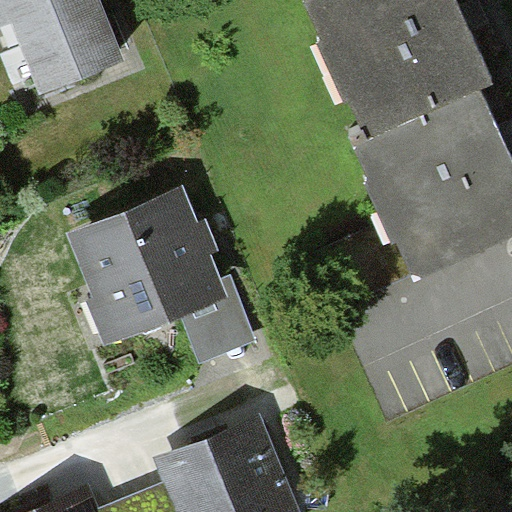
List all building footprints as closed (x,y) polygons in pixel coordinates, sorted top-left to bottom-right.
[(125,46),(105,0),(0,0),(0,17),(12,13),(40,80),(125,46)] [(413,276),(511,231),(511,148),(482,82),(495,75),(460,0),(307,0),(370,137),(353,144),(413,276)] [(65,233),(112,343),(227,294),(180,184),(65,233)] [(155,455),(165,481),(178,511),(299,511),(258,412),(155,455)] [(178,511),(165,481),(98,509),(99,511),(178,511)] [(88,485),(21,511),(99,511),(98,509),(88,485)]
